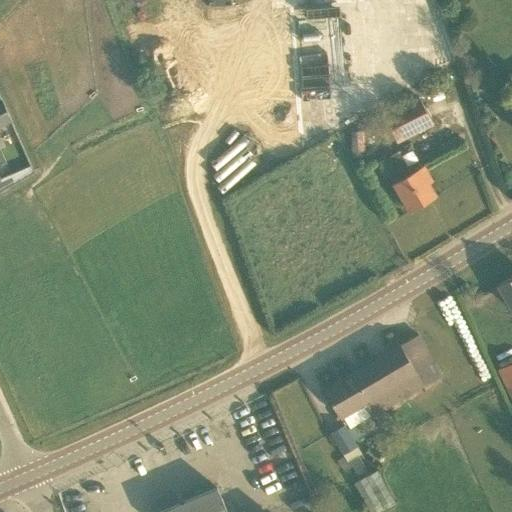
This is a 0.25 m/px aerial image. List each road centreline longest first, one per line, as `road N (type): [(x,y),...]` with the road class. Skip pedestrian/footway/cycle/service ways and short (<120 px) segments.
road 1 (secondary): [(31,477),(158,422),(511,223)]
road 2 (unknown): [(111,442),(121,483),(205,448),(223,453),(241,482)]
